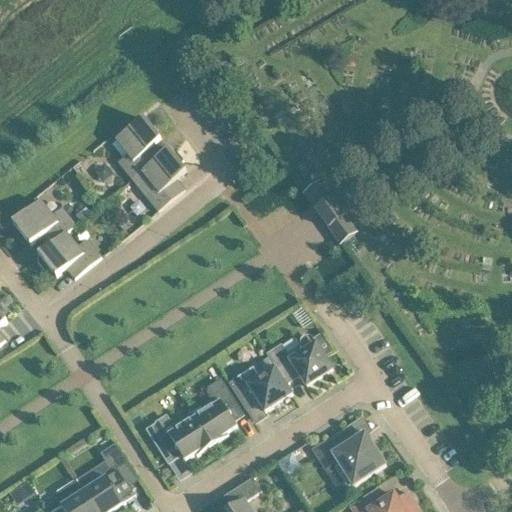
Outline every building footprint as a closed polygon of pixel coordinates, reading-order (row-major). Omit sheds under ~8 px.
[(133,182),(170,152),(169,152),(159,160),(152,151),(162,143),(144,120),(116,142),(128,157),(119,165),(133,182)] [(159,214),(186,193),(177,182),(187,174),(181,166),(185,163),(176,153),(170,152),(133,182),(159,214)] [(306,195),(305,196),(312,205),(319,215),(324,221),(328,226),(335,236),(342,246),(343,245),(356,236),(342,216),(338,211),(334,205),(320,185),(306,195)] [(39,258),(76,228),(62,210),(53,218),(41,203),(13,225),(31,248),(41,240),(49,249),(39,257),(39,258)] [(83,212),(77,217),(82,223),(88,218),(83,212)] [(75,282),(102,260),(88,242),(78,250),(67,236),(76,228),(39,258),(38,264),(46,274),(50,271),(57,279),(67,271),(75,282)] [(309,270),(325,263),(317,246),(300,254),(309,270)] [(333,372),(313,341),(312,340),(311,339),(310,338),(309,338),(308,338),(307,338),(305,338),(304,339),(303,339),(303,340),(302,341),(301,342),(301,343),(301,345),(301,346),(301,347),(302,348),(305,353),(292,362),(288,357),(273,366),(293,398),(294,397),(287,387),(301,378),(307,389),(333,372)] [(289,400),(293,398),(273,366),(273,367),(275,370),(260,379),(254,370),(229,386),(247,413),(259,405),(265,416),(285,403),(286,405),(290,402),(289,400)] [(243,415),(226,388),(221,381),(209,389),(208,393),(208,395),(209,399),(214,406),(194,419),(213,449),(229,439),(228,437),(233,434),(230,428),(236,424),(234,421),(243,415)] [(174,432),(169,424),(166,419),(146,432),(167,464),(179,457),(181,460),(188,455),(191,460),(196,457),(197,459),(213,449),(194,419),(174,432)] [(316,451),(314,452),(322,465),(325,469),(337,462),(355,488),(387,468),(366,435),(354,443),(347,431),(335,439),(316,451)] [(277,465),(278,466),(287,480),(302,470),(292,455),(277,465)] [(77,483),(84,494),(96,511),(115,511),(126,505),(126,504),(124,505),(113,488),(125,481),(115,465),(112,460),(77,483)] [(250,511),(246,505),(262,494),(253,480),(211,507),(214,511),(250,511)] [(57,502),(45,510),(46,511),(96,511),(84,494),(77,483),(62,493),(59,495),(57,502)] [(380,491),(351,509),(352,511),(419,511),(408,494),(398,501),(395,496),(386,501),(380,491)]
